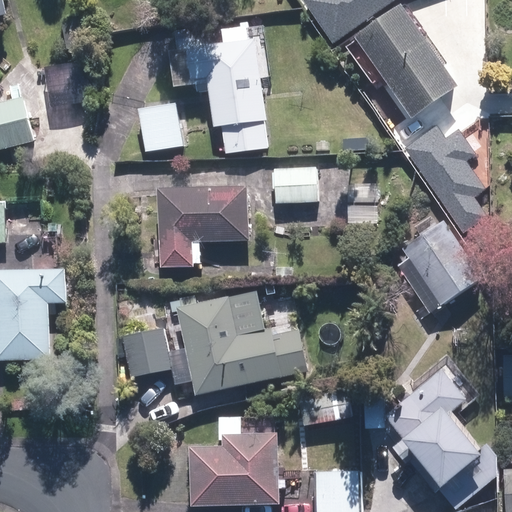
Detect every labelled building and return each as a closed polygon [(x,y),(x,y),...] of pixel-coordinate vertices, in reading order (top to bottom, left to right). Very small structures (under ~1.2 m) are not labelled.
[(0,0),(0,19),(14,16),(9,0),(0,0)] [(464,86),(411,6),(362,38),(416,118),(464,86)] [(273,149),(269,121),(273,121),(264,41),(195,49),(198,81),(214,79),(220,126),(227,125),(230,154),(273,149)] [(31,96),(0,104),(0,152),(43,141),(31,96)] [(188,146),(182,104),(145,110),(151,152),(188,146)] [(321,167),(279,169),(280,203),(322,201),(321,167)] [(255,186),(166,187),(166,268),(198,267),(198,242),(256,241),(255,186)] [(0,241),(10,242),(10,202),(0,201),(0,241)] [(408,249),(415,258),(404,265),(434,313),(488,278),(451,221),(408,249)] [(75,302),(74,268),(1,270),(2,360),(57,359),(56,303),(75,302)] [(313,372),(305,328),(280,333),(278,327),(272,328),(265,293),(184,309),(192,349),(174,352),(180,383),(198,380),(201,394),(313,372)] [(168,328),(127,336),(135,376),(176,369),(168,328)] [(458,508),(501,473),(502,454),(493,443),(487,448),(458,412),(473,400),(448,369),(390,415),(409,439),(402,445),(441,493),(444,491),(458,508)] [(352,390),(304,398),(308,425),(356,417),(352,390)] [(388,390),(366,391),(367,429),(390,428),(388,390)] [(285,433),(229,434),(230,446),(196,447),(197,505),(286,504),(285,433)] [(366,511),(365,471),(319,472),(320,511),(366,511)]
